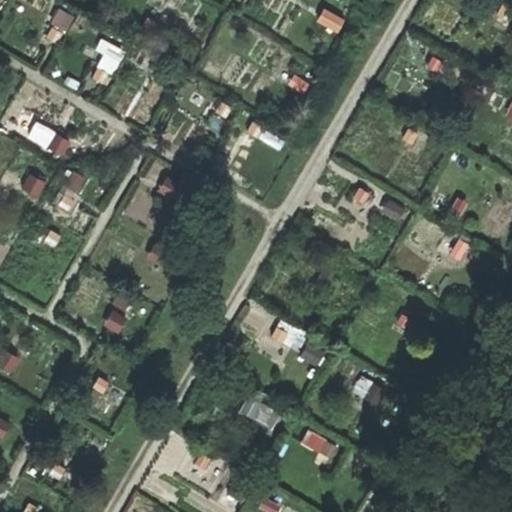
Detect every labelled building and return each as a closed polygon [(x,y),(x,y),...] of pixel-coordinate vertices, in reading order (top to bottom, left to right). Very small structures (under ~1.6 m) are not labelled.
[(48,21),(62,29),(71,13),(57,5),(48,21)] [(321,6),(315,18),(336,29),(342,17),(321,6)] [(105,45),(95,64),(109,71),(119,53),(105,45)] [(69,167),(61,183),(76,190),(83,174),(69,167)] [(117,331),(126,314),(109,305),(100,322),(117,331)] [(237,408),(269,426),(278,409),(246,392),(237,408)]
